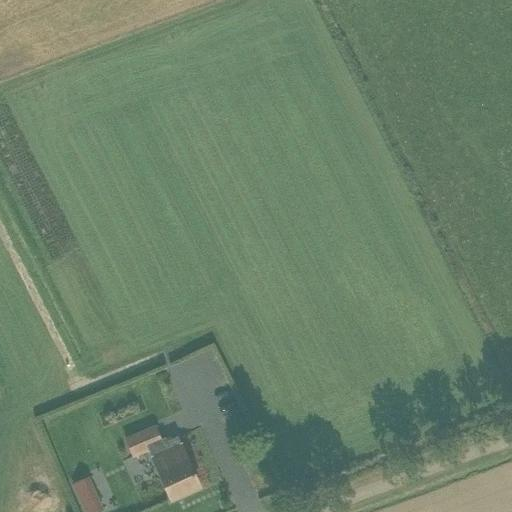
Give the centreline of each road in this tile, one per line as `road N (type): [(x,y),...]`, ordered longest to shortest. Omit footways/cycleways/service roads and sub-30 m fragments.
road 1 (unclassified): [(320,511),(511,441)]
road 2 (track): [(0,243),(76,394)]
